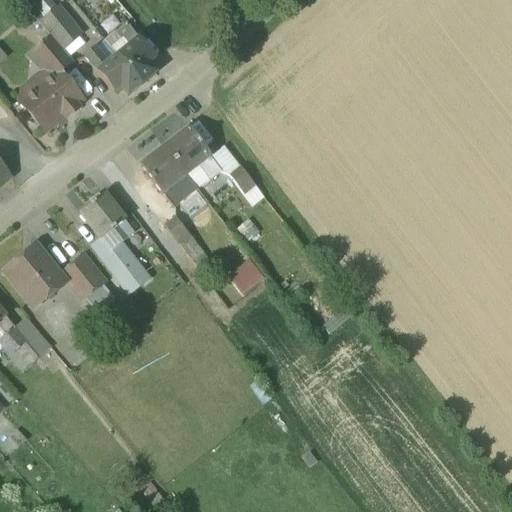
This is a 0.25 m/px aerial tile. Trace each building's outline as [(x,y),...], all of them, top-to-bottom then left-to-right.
[(57,12),(38,27),(61,54),(79,39),(57,12)] [(124,28),(114,36),(121,45),(124,42),(131,37),(124,28)] [(136,43),(131,37),(124,42),(129,49),(116,59),(140,89),(154,77),(147,68),(154,63),(137,42),(136,43)] [(50,41),(29,59),(48,82),(56,76),(57,77),(70,66),(50,41)] [(93,53),(84,61),(90,69),(97,64),(100,61),(93,53)] [(140,89),(116,59),(103,70),(97,64),(90,69),(95,76),(112,97),(118,91),(126,101),(140,89)] [(48,82),(31,97),(22,96),(22,105),(19,107),(43,135),(62,119),(64,121),(75,112),(73,109),(79,104),(57,77),(56,76),(48,82)] [(187,133),(163,152),(185,180),(197,171),(208,185),(219,176),(208,162),(208,161),(187,133)] [(163,152),(139,171),(161,199),(161,198),(172,213),(183,204),(172,190),(185,180),(163,152)] [(197,171),(185,180),(196,195),(208,185),(197,171)] [(253,191),(238,172),(227,180),(243,199),(253,191)] [(253,191),(243,199),(251,210),(262,202),(253,191)] [(102,199),(79,217),(99,243),(99,244),(100,244),(109,256),(120,247),(111,235),(124,225),(102,199)] [(189,240),(174,221),(163,231),(177,250),(189,240)] [(109,256),(100,244),(99,244),(99,243),(89,251),(114,283),(123,275),(109,256)] [(135,266),(120,247),(109,256),(123,275),(135,266)] [(36,254),(23,264),(21,262),(4,276),(30,308),(43,297),(46,301),(63,288),(36,254)] [(82,262),(61,279),(81,305),(102,288),(82,262)] [(123,275),(114,283),(128,301),(149,285),(135,267),(123,275)] [(0,339),(2,342),(14,332),(4,321),(4,320),(0,315),(0,339)] [(14,332),(2,342),(0,343),(0,349),(9,361),(25,348),(34,358),(45,349),(25,324),(14,332)] [(22,377),(50,355),(45,349),(34,358),(25,348),(9,361),(22,377)] [(155,496),(146,503),(152,511),(162,504),(155,496)]
